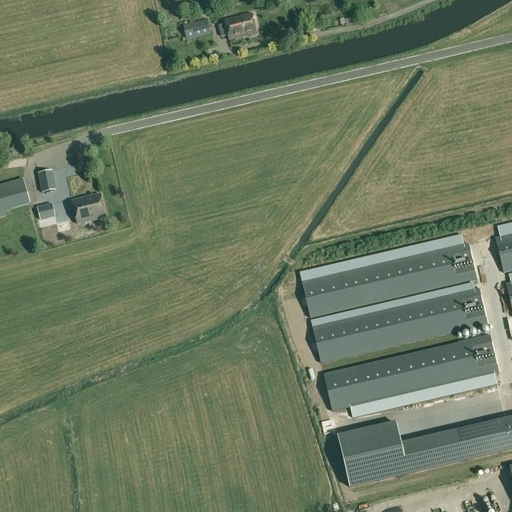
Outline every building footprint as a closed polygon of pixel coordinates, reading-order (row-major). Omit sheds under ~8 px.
[(252,15),(225,21),(229,40),(256,34),(252,15)] [(210,35),(207,20),(183,26),(187,41),(210,35)] [(21,168),(23,179),(32,177),(30,167),(21,168)] [(43,194),(55,191),(52,172),(39,174),(43,194)] [(0,186),(0,218),(6,217),(5,212),(31,205),(23,179),(0,186)] [(106,218),(100,196),(72,202),(78,225),(106,218)] [(55,217),(52,206),(38,209),(41,220),(55,217)] [(501,240),(495,241),(503,275),(511,273),(511,224),(498,227),(498,229),(501,240)] [(462,236),(300,274),(300,276),(302,283),(310,318),(477,279),(469,244),(464,245),(463,238),(462,236)] [(473,284),(311,322),(312,329),(320,364),(488,325),(479,290),(475,291),(473,284)] [(490,337),(324,376),(332,413),(350,408),(353,419),(497,385),(494,375),(499,374),(490,337)] [(511,419),(503,422),(510,451),(511,450),(511,419)] [(396,424),(338,438),(350,488),(436,468),(429,439),(401,446),(396,424)]
